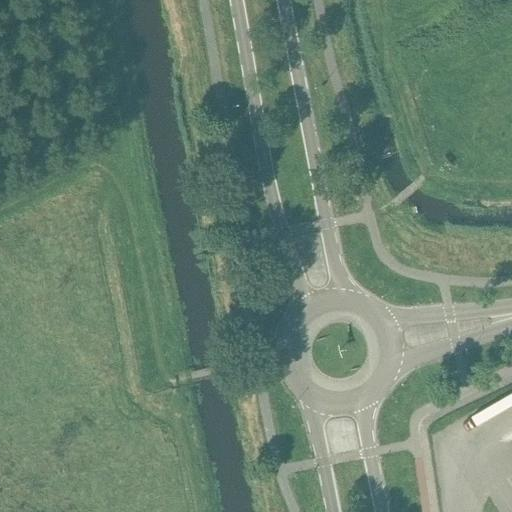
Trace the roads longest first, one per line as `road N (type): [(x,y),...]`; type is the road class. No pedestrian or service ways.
road 1 (tertiary): [(236,0),(302,311)]
road 2 (tertiary): [(353,301),(339,278),(284,0)]
road 3 (tertiary): [(511,308),(383,325)]
road 4 (tertiary): [(383,511),(367,419),(376,387)]
road 5 (tertiary): [(390,357),(511,323)]
